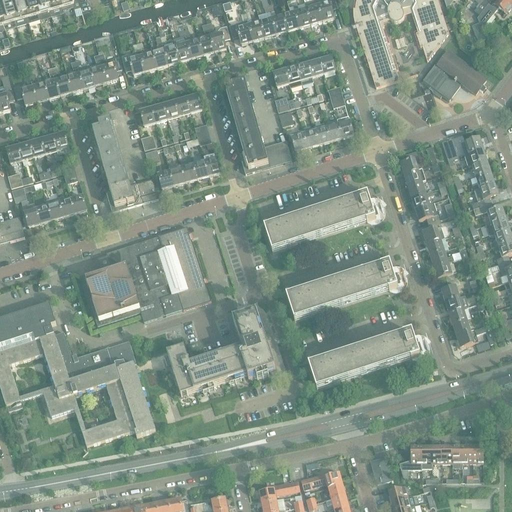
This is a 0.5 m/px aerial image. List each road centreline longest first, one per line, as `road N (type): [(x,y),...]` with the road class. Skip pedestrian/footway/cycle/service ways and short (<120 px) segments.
road 1 (residential): [(450,370),(439,357),(377,153)]
road 2 (unclassified): [(17,511),(238,471)]
road 3 (secondary): [(232,448),(15,492)]
road 4 (residential): [(202,315),(109,345),(90,341),(67,319),(46,257)]
road 5 (secondary): [(511,367),(344,415)]
road 6 (secondary): [(347,427),(511,378)]
road 7 (residential): [(241,408),(298,390),(268,300),(255,297)]
road 8 (unclassified): [(353,447),(511,393)]
road 9 (residential): [(238,196),(377,153)]
road 10 (residential): [(203,78),(341,41)]
road 11 (residential): [(68,118),(203,78)]
road 12 (residential): [(104,239),(238,196)]
road 13 (residential): [(104,239),(68,118)]
road 14 (residential): [(238,196),(203,78)]
road 15 (residential): [(377,153),(491,114)]
